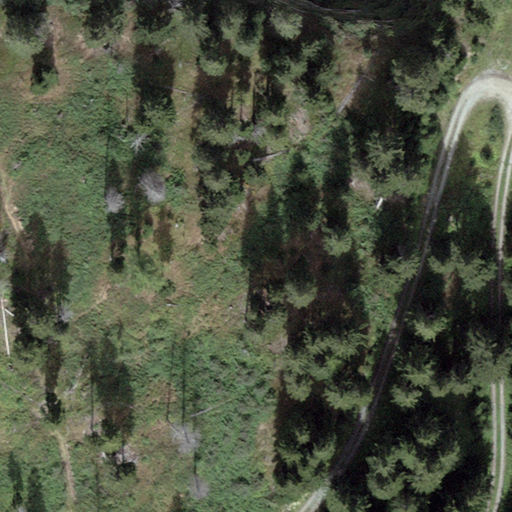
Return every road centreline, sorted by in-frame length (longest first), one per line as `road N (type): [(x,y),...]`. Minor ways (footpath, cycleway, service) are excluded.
road 1 (track): [(308,511),(345,463),(407,310),(458,123),(491,88),(511,99)]
road 2 (track): [(511,146),(495,265),(503,402),(495,511)]
